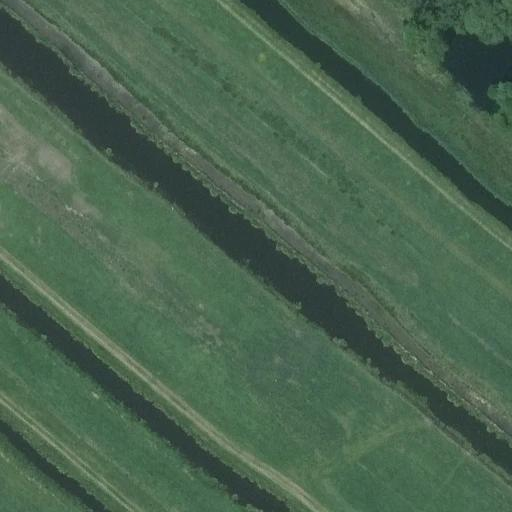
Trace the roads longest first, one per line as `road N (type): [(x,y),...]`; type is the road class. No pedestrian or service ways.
road 1 (track): [(511,244),(216,0)]
road 2 (track): [(139,511),(0,391)]
